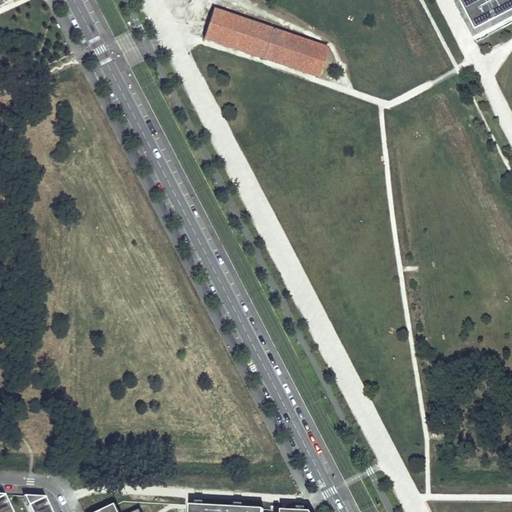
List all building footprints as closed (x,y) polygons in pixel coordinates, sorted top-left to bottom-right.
[(511,0),(467,0),(463,3),(478,32),(511,14),(511,0)] [(481,39),(511,21),(511,14),(478,32),(463,3),(458,5),(477,41),(481,39)] [(275,29),(213,9),(204,38),(265,58),(275,29)] [(328,48),(275,29),(265,58),(318,76),(328,48)] [(12,511),(4,495),(0,496),(0,511),(12,511)] [(23,496),(28,505),(45,497),(23,496)] [(31,511),(51,511),(45,497),(28,505),(31,511)]
